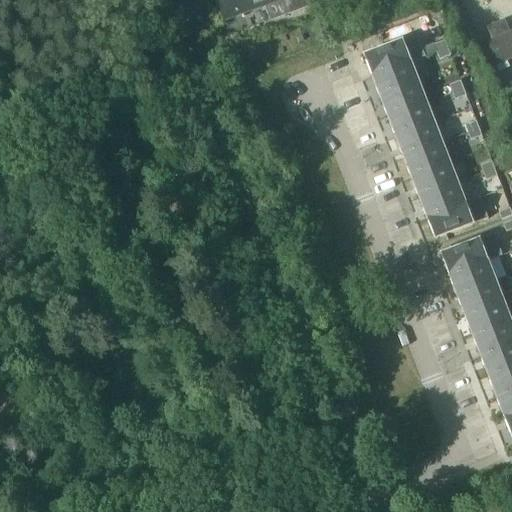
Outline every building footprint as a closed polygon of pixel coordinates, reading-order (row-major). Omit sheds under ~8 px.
[(219,0),(227,20),(278,0),(219,0)] [(491,41),(484,44),(494,68),(511,60),(511,33),(509,35),(504,23),(487,30),(491,41)] [(425,59),(417,38),(365,58),(373,79),(410,64),(425,59)] [(436,55),(447,50),(445,43),(433,47),(436,55)] [(447,50),(436,55),(439,62),(450,58),(447,50)] [(418,84),(410,64),(373,79),(381,98),(418,84)] [(461,83),(449,87),(452,95),(463,90),(461,83)] [(381,98),(388,118),(426,104),(418,84),(381,98)] [(463,90),(452,95),(455,102),(466,98),(463,90)] [(426,104),(388,118),(396,139),(433,124),(426,104)] [(467,135),(478,131),(476,123),(464,128),(467,135)] [(433,124),(396,139),(404,159),(441,144),(433,124)] [(478,131),(467,135),(470,143),(481,138),(478,131)] [(441,144),(404,159),(412,179),(449,164),(441,144)] [(482,175),(494,171),(491,163),(480,167),(482,175)] [(449,164),(412,179),(420,199),(457,184),(449,164)] [(494,171),(482,175),(485,182),(497,178),(494,171)] [(457,184),(420,199),(428,220),(465,205),(457,184)] [(428,220),(436,241),(488,221),(480,200),(465,205),(428,220)] [(509,210),(498,214),(501,222),(511,217),(509,210)] [(511,223),(503,227),(506,235),(511,232),(511,223)] [(494,236),(442,257),(450,278),(487,263),(502,257),(494,236)] [(487,263),(450,278),(458,298),(495,283),(487,263)] [(495,283),(458,298),(465,318),(503,303),(495,283)] [(511,323),(503,303),(465,318),(473,338),(511,323)] [(511,346),(511,326),(511,323),(473,338),(481,358),(511,346)] [(511,369),(511,346),(481,358),(489,378),(511,369)] [(511,391),(511,369),(489,378),(496,398),(511,391)] [(511,391),(496,398),(505,419),(505,418),(511,415),(511,391)]
